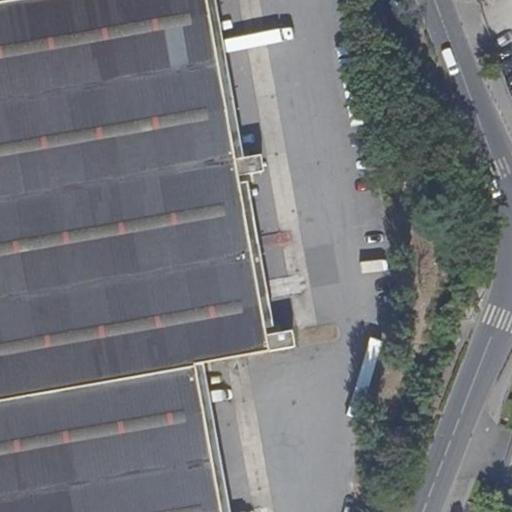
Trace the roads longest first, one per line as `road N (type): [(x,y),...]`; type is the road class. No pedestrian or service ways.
road 1 (tertiary): [(511,276),(423,511)]
road 2 (tertiary): [(439,0),(511,193)]
